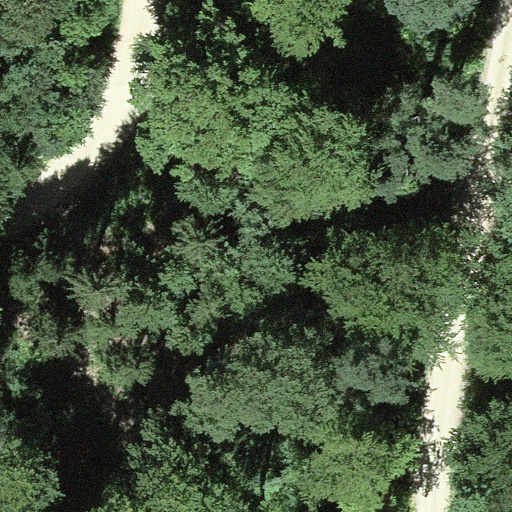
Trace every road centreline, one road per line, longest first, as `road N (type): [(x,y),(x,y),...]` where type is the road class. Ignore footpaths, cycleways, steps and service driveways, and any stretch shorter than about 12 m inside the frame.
road 1 (track): [(511,0),(465,215),(429,454),(428,511)]
road 2 (track): [(0,266),(113,380),(161,474),(169,511)]
road 3 (track): [(0,227),(43,198),(101,120),(122,0)]
